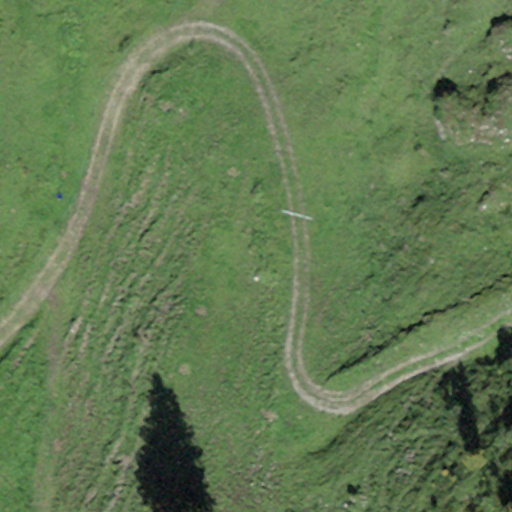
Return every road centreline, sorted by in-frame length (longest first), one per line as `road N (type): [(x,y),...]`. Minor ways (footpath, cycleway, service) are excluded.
road 1 (track): [(511,306),(343,413),(315,407),(300,386),(302,273),(265,87),(248,53),(193,28)]
road 2 (track): [(0,330),(77,235),(121,92),(139,60),(193,28),(211,0)]
road 3 (track): [(54,270),(35,511)]
